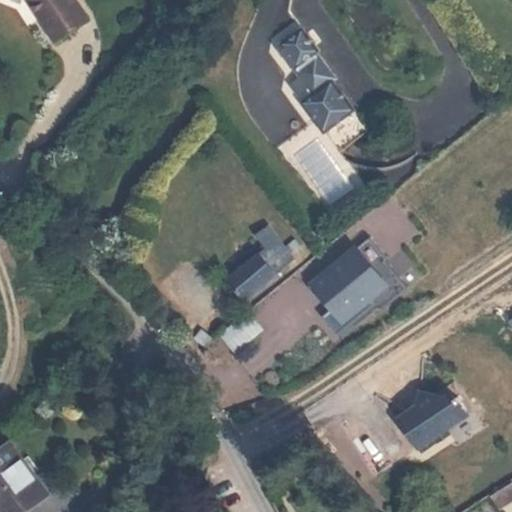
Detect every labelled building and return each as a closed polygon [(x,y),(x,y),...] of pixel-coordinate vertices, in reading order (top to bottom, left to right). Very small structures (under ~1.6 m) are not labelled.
[(89,19),(76,0),(27,0),(55,42),(89,19)] [(290,83),(299,94),(308,89),(314,96),(305,103),(341,149),(369,128),(334,82),(337,80),(316,52),(318,50),(300,27),(280,42),(282,45),(278,48),(299,76),(290,83)] [(308,89),(299,94),(305,103),(314,96),(308,89)] [(268,225),(254,237),(264,249),(229,277),(245,299),(295,259),(268,225)] [(388,259),(370,237),(309,286),(321,302),(325,299),(332,308),(322,316),(337,334),(374,304),(380,312),(409,289),(387,261),(388,259)] [(247,310),(222,331),(234,346),(260,326),(247,310)] [(399,420),(418,448),(435,437),(448,428),(471,413),(460,397),(457,398),(421,390),(417,408),(399,420)] [(448,428),(435,437),(440,442),(452,434),(448,428)] [(0,449),(0,511),(24,511),(49,494),(12,441),(0,449)] [(511,480),(491,494),(500,508),(511,499),(511,480)]
